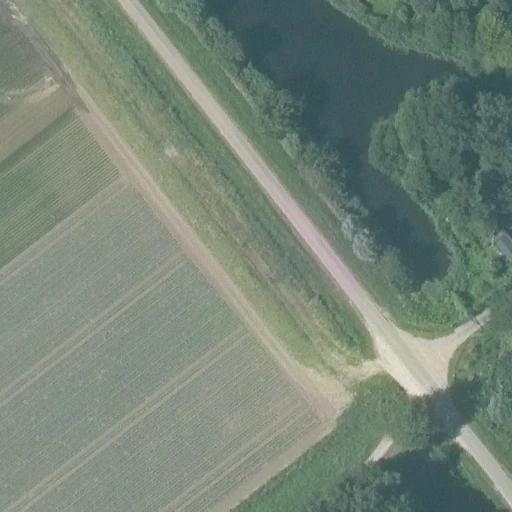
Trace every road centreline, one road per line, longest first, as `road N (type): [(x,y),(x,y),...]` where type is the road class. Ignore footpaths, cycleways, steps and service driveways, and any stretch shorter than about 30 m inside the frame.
road 1 (unclassified): [(511,501),(119,0)]
road 2 (track): [(315,511),(375,466),(432,399)]
